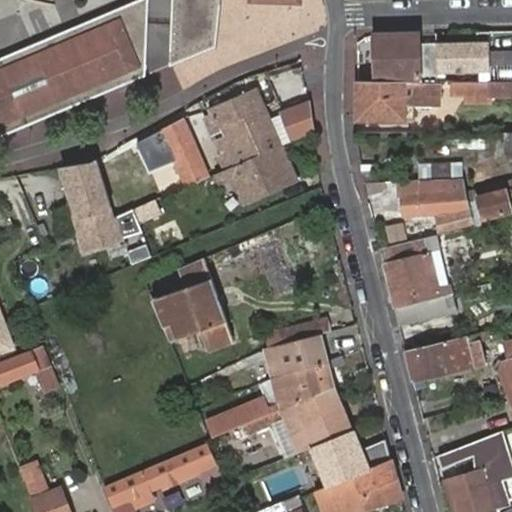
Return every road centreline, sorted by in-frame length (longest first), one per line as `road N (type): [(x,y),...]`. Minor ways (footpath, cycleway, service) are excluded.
road 1 (residential): [(429,511),(338,154),(337,15)]
road 2 (residential): [(337,15),(511,13)]
